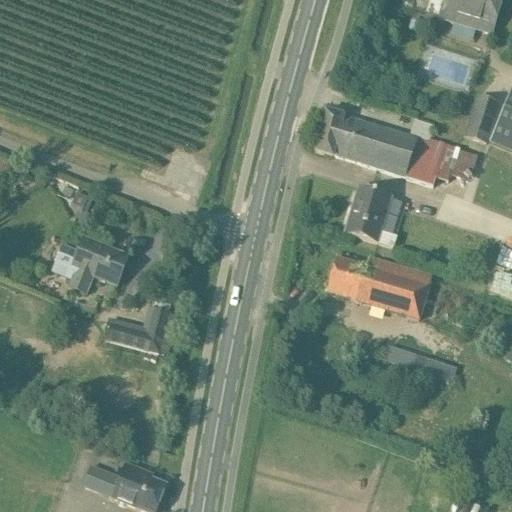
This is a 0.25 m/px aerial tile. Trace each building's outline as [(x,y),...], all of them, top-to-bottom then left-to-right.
[(429,0),(422,24),(435,28),(440,30),(443,22),(490,37),(501,0),(429,0)] [(500,106),(476,99),(463,141),(487,148),(500,106)] [(427,145),(325,113),(313,153),(432,189),(435,181),(448,185),(450,178),(469,184),(477,157),(456,151),(457,149),(428,141),(427,145)] [(390,200),(358,190),(344,236),(376,246),(390,200)] [(71,282),(67,291),(85,298),(92,280),(116,290),(128,259),(82,240),(76,255),(62,249),(51,274),(71,282)] [(366,270),(335,261),(325,296),(418,324),(431,280),(368,261),(366,270)] [(178,317),(148,309),(142,330),(109,321),(103,343),(159,358),(159,357),(167,359),(178,317)] [(415,358),(401,354),(396,368),(410,372),(415,358)] [(428,362),(423,376),(437,380),(442,366),(428,362)] [(124,467),(111,502),(136,511),(155,511),(165,487),(144,479),(145,475),(124,467)]
